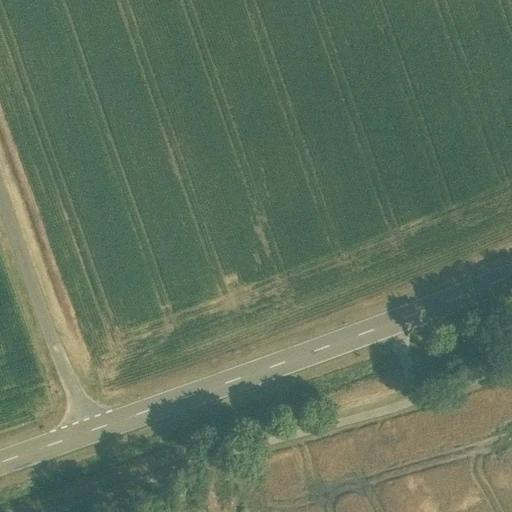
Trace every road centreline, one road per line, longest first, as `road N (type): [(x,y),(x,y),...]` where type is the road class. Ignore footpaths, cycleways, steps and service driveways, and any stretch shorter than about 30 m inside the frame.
road 1 (secondary): [(511,278),(91,434)]
road 2 (unclassified): [(0,188),(91,434)]
